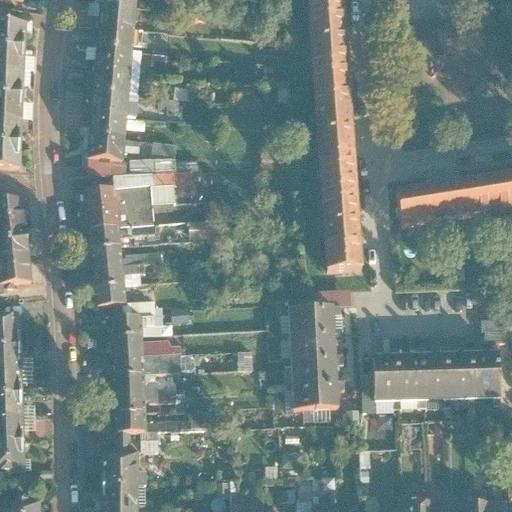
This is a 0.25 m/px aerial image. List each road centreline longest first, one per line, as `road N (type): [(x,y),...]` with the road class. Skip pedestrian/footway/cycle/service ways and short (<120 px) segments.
road 1 (residential): [(66,511),(47,124),(61,0)]
road 2 (residential): [(377,173),(385,323),(453,322)]
road 3 (residential): [(364,12),(377,173)]
road 4 (residential): [(511,15),(364,12)]
road 5 (residential): [(511,156),(377,173)]
